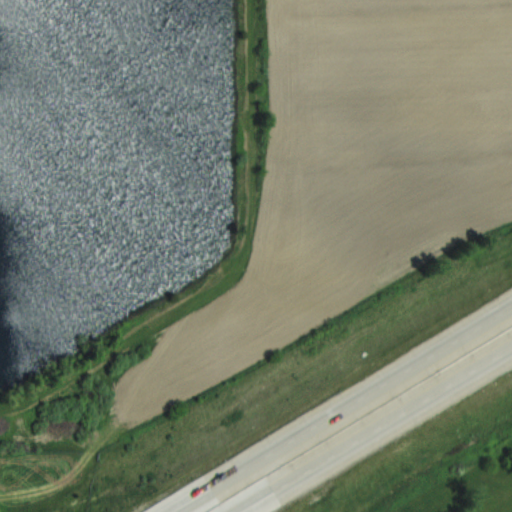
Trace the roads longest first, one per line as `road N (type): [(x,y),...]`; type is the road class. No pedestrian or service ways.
road 1 (motorway): [(511,307),(174,511)]
road 2 (motorway): [(240,511),(511,348)]
